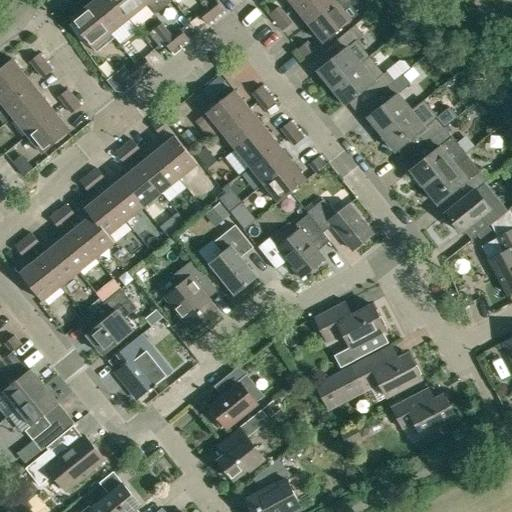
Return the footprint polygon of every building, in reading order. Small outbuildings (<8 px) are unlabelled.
[(111,33),(129,18),(114,0),(94,0),(89,5),(111,33)] [(147,4),(143,0),(114,0),(129,18),(147,4)] [(309,24),(337,2),(335,0),(302,0),(294,6),(309,24)] [(338,0),(337,2),(309,24),(317,34),(323,42),(351,20),(344,10),(353,3),(351,0),(338,0)] [(216,1),(208,7),(215,17),(223,10),(216,1)] [(115,38),(111,33),(89,5),(70,20),(93,48),(97,52),(115,38)] [(269,14),(276,21),(285,14),(279,6),(269,14)] [(207,23),(215,17),(208,7),(199,14),(207,23)] [(292,23),(285,14),(276,21),(283,30),(292,23)] [(406,32),(412,28),(414,30),(421,24),(417,20),(404,30),(406,32)] [(172,52),(180,45),(172,36),(162,23),(149,34),(158,46),(163,42),(172,52)] [(318,71),(331,88),(360,65),(347,48),(362,35),(355,26),(331,44),(339,54),(318,71)] [(172,36),(180,45),(188,39),(181,29),(172,36)] [(298,49),(305,57),(314,50),(307,41),(298,49)] [(30,61),(36,69),(46,62),(39,53),(30,61)] [(370,56),(360,65),(331,88),(345,105),(366,88),(374,97),(383,90),(394,82),(386,72),(384,73),(370,56)] [(0,68),(0,97),(27,76),(12,58),(0,68)] [(137,65),(144,74),(153,67),(145,58),(137,65)] [(53,70),(46,62),(36,69),(43,78),(53,70)] [(144,74),(137,65),(129,71),(136,80),(144,74)] [(221,75),(203,89),(211,100),(229,86),(221,75)] [(402,75),(394,82),(383,90),(390,99),(368,117),(383,134),(411,111),(398,95),(410,85),(402,75)] [(41,94),(27,76),(0,97),(0,100),(13,117),(41,94)] [(259,101),(268,94),(262,85),(252,93),(259,101)] [(58,96),(65,105),(74,97),(68,89),(58,96)] [(221,130),(249,108),(235,90),(207,112),(221,130)] [(13,117),(28,135),(56,112),(41,94),(13,117)] [(275,102),(268,94),(259,101),(266,109),(275,102)] [(81,105),(74,97),(65,105),(72,113),(81,105)] [(263,126),(249,108),(221,130),(236,148),(263,126)] [(438,117),(437,118),(444,128),(457,118),(449,108),(438,117)] [(418,134),(425,143),(444,128),(437,118),(425,128),(411,111),(383,134),(396,151),(418,134)] [(71,131),(56,112),(28,135),(42,153),(71,131)] [(159,133),(167,126),(160,117),(151,124),(159,133)] [(288,137),(297,129),(290,121),(281,128),(288,137)] [(278,144),(263,126),(236,148),(250,166),(278,144)] [(465,154),(444,128),(425,143),(433,153),(411,170),(425,187),(453,164),(465,154)] [(304,137),(297,129),(288,137),(294,145),(304,137)] [(175,136),(157,150),(179,178),(197,164),(175,136)] [(132,139),(124,146),(131,155),(140,149),(132,139)] [(278,144),(250,166),(264,184),(292,161),(278,144)] [(131,155),(124,146),(116,153),(123,162),(131,155)] [(157,150),(139,165),(161,193),(179,178),(157,150)] [(465,154),(453,164),(425,187),(438,204),(439,203),(460,186),(467,195),(467,196),(474,190),(485,182),(486,181),(479,171),(473,164),(465,154)] [(316,172),(325,165),(319,156),(309,164),(316,172)] [(307,180),(292,161),(264,184),(279,202),(307,180)] [(144,207),(161,193),(139,165),(121,179),(144,207)] [(97,168),(88,175),(96,184),(104,177),(97,168)] [(88,191),(96,184),(88,175),(80,181),(88,191)] [(121,179),(103,193),(126,221),(144,207),(121,179)] [(485,182),(474,190),(467,196),(467,195),(446,213),(461,232),(480,216),(488,226),(507,210),(499,200),(485,182)] [(126,221),(103,193),(85,208),(91,215),(108,236),(109,235),(126,221)] [(323,199),(307,212),(323,232),(332,224),(353,250),(373,233),(349,204),(336,215),(323,199)] [(220,202),(205,214),(215,227),(230,215),(220,202)] [(67,204),(59,211),(66,220),(74,213),(67,204)] [(66,220),(59,211),(50,217),(58,227),(66,220)] [(330,241),(323,232),(307,212),(308,214),(295,224),(299,229),(276,247),(301,278),(324,259),(317,251),(330,241)] [(91,215),(74,229),(96,257),(115,242),(109,235),(108,236),(91,215)] [(223,253),(210,263),(234,294),(256,276),(240,257),(253,247),(235,225),(214,242),(223,253)] [(79,271),(96,257),(74,229),(56,244),(79,271)] [(511,230),(497,239),(503,253),(487,260),(503,296),(511,291),(511,230)] [(32,233),(23,239),(31,249),(39,242),(32,233)] [(31,249),(23,239),(15,246),(23,255),(31,249)] [(56,244),(38,258),(61,286),(79,271),(56,244)] [(61,286),(38,258),(20,273),(43,301),(61,286)] [(193,259),(175,274),(182,284),(166,297),(192,329),(216,309),(200,290),(211,282),(193,259)] [(86,334),(103,354),(133,330),(124,318),(137,308),(121,288),(91,312),(97,320),(101,317),(104,320),(86,334)] [(465,294),(459,297),(463,306),(472,301),(470,297),(465,294)] [(340,304),(314,317),(327,342),(343,334),(350,348),(386,329),(373,304),(347,318),(340,304)] [(162,317),(156,310),(145,319),(151,326),(162,317)] [(143,333),(109,361),(139,398),(152,387),(154,389),(158,386),(156,384),(173,370),(143,333)] [(12,351),(21,344),(15,335),(5,343),(12,351)] [(394,343),(375,353),(350,366),(315,384),(327,406),(361,387),(363,391),(379,383),(386,397),(422,378),(408,353),(401,356),(394,343)] [(45,386),(31,369),(22,376),(5,356),(2,359),(0,360),(0,395),(5,392),(18,408),(45,386)] [(249,375),(241,364),(220,381),(229,392),(210,406),(212,409),(208,412),(222,428),(226,425),(227,427),(256,403),(255,401),(263,395),(248,376),(249,375)] [(290,384),(298,378),(293,372),(285,378),(290,384)] [(31,424),(25,430),(41,450),(60,435),(44,415),(59,403),(45,386),(18,408),(31,424)] [(422,406),(416,394),(391,407),(402,429),(415,422),(426,443),(440,436),(436,428),(456,417),(444,394),(422,406)] [(273,400),(263,408),(270,418),(280,409),(273,400)] [(252,469),(265,458),(248,436),(267,421),(259,411),(216,446),(224,456),(218,460),(234,480),(248,469),(252,469)] [(367,419),(356,424),(362,437),(368,434),(370,426),(367,419)] [(355,424),(340,432),(347,445),(362,438),(355,424)] [(67,450),(59,441),(30,464),(44,481),(63,465),(76,482),(104,460),(85,435),(67,450)] [(245,499),(252,511),(291,511),(301,507),(286,479),(291,475),(278,458),(253,478),(259,485),(262,490),(245,499)] [(134,511),(142,506),(124,484),(91,510),(92,511),(134,511)]
